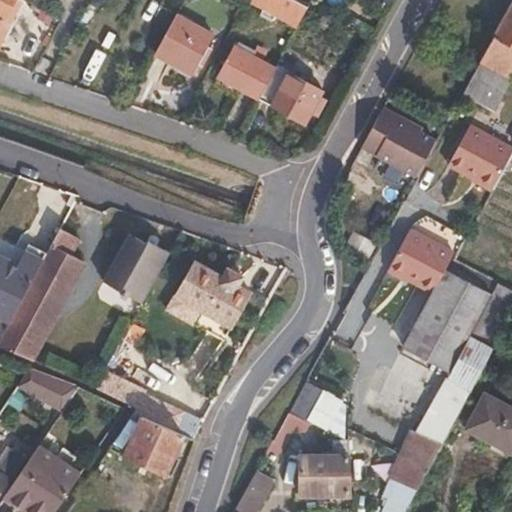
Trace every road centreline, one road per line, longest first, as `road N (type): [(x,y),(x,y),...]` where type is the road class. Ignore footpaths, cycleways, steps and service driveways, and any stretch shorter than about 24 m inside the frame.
road 1 (residential): [(0,155),(244,240),(273,224),(283,191),(278,170),(0,75)]
road 2 (residential): [(418,0),(309,213),(314,302),(246,389),(205,511)]
